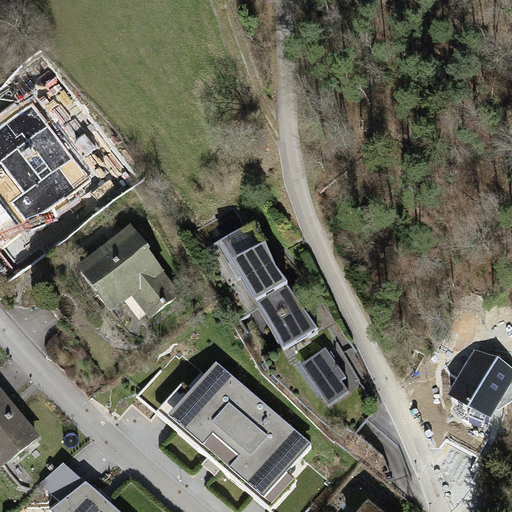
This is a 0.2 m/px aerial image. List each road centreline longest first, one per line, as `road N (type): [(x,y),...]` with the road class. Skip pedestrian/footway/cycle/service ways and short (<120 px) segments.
road 1 (track): [(410,425),(313,228),(290,141),(289,0)]
road 2 (residential): [(0,320),(63,396),(201,511)]
